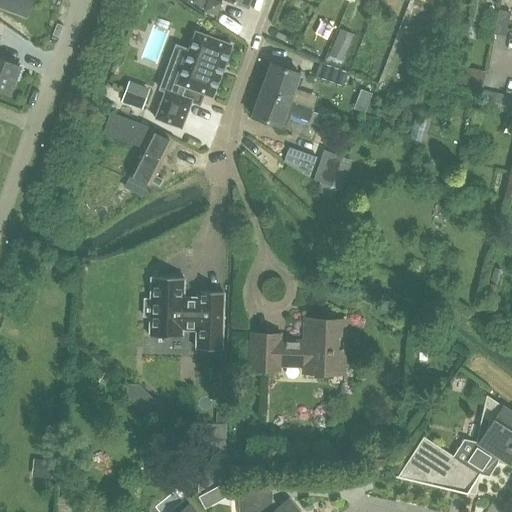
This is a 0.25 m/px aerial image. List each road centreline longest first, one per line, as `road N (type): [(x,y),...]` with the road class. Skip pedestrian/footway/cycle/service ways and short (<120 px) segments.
road 1 (residential): [(0,238),(85,0)]
road 2 (residential): [(211,173),(265,0)]
